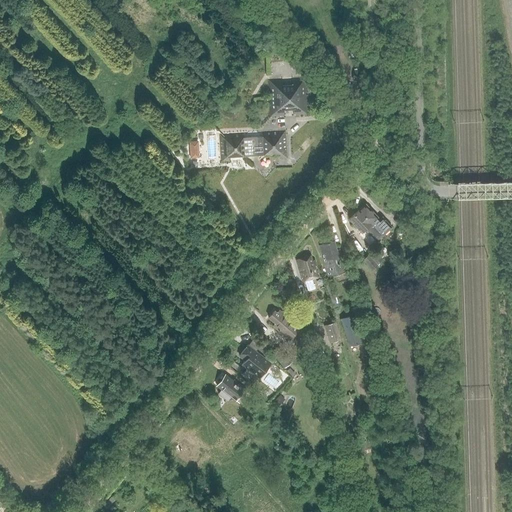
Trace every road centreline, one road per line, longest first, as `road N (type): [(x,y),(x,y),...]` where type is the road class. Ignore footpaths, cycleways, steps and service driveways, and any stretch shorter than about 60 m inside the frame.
road 1 (residential): [(78,511),(378,145)]
road 2 (unclassified): [(445,188),(429,187),(420,173),(415,0)]
road 3 (unclassified): [(378,145),(373,0)]
